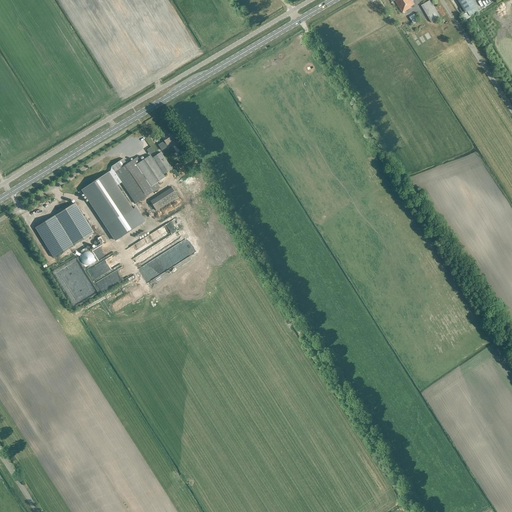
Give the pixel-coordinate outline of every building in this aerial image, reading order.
[(390,0),(392,2),(394,1),(402,13),(411,8),(410,7),(414,5),(411,0),(390,0)] [(440,18),(437,12),(430,0),(421,5),(431,23),(440,18)] [(472,0),(457,0),(465,13),(467,12),(470,17),(479,11),(476,6),(472,0)] [(409,17),(413,24),(418,21),(414,14),(409,17)] [(178,140),(172,132),(166,136),(165,134),(161,137),(164,141),(158,145),(161,151),(168,146),(167,145),(173,140),(175,142),(178,140)] [(113,170),(83,190),(107,226),(116,239),(145,221),(136,207),(133,209),(114,181),(119,178),(135,203),(159,187),(157,184),(165,178),(163,175),(172,169),(161,152),(152,158),(151,155),(142,161),(139,156),(126,164),(123,159),(111,167),(113,170)] [(171,187),(150,201),(157,210),(177,197),(171,187)] [(94,233),(75,203),(35,228),(53,258),(94,233)] [(130,237),(134,242),(150,230),(146,225),(130,237)] [(76,250),(80,258),(101,245),(99,243),(102,242),(99,237),(76,250)] [(128,252),(131,256),(150,242),(147,238),(128,252)]
